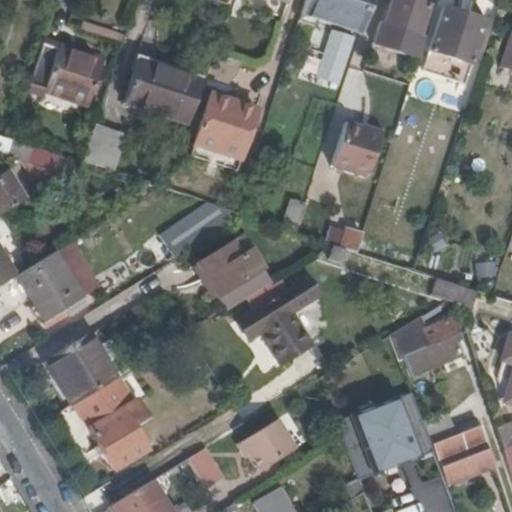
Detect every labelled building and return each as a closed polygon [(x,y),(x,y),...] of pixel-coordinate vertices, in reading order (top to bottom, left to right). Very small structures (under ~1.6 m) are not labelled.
[(288,12),(290,7),(268,0),(240,0),(238,6),(285,22),(288,12)] [(303,0),(300,11),(358,30),(367,0),(359,0),(359,4),(345,0),(303,0)] [(389,0),(389,1),(383,17),(375,41),(417,54),(424,33),(418,31),(427,3),(416,0),(389,0)] [(469,63),(483,20),(441,7),(427,49),(469,63)] [(511,30),(510,30),(498,65),(511,69),(511,30)] [(44,46),(107,65),(108,60),(46,40),(44,46)] [(44,46),(29,91),(48,98),(50,93),(93,107),(107,65),(44,46)] [(123,109),(188,131),(203,86),(157,71),(153,80),(137,74),(141,59),(138,58),(132,77),(134,78),(123,109)] [(157,71),(203,86),(205,80),(141,59),(137,74),(153,80),(157,71)] [(213,99),(197,149),(243,165),(258,118),(234,110),(235,107),(213,99)] [(259,115),(235,107),(234,110),(258,118),(259,115)] [(362,173),(378,129),(342,118),(327,162),(362,173)] [(85,167),(96,134),(94,133),(83,167),(85,167)] [(85,167),(115,177),(127,143),(96,134),(85,167)] [(0,155),(8,158),(12,144),(0,139),(0,155)] [(66,161),(12,144),(8,158),(62,175),(66,161)] [(243,165),(197,149),(193,161),(240,176),(243,165)] [(0,216),(22,203),(5,175),(0,178),(0,216)] [(304,199),(288,194),(277,227),(293,232),(293,231),(304,199)] [(339,229),(321,223),(316,239),(333,244),(342,247),(354,251),(361,229),(341,222),(339,229)] [(186,232),(195,246),(210,238),(200,223),(186,232)] [(362,227),(361,229),(354,251),(392,264),(401,238),(362,227)] [(196,247),(195,246),(186,232),(184,228),(165,239),(176,259),(196,247)] [(242,255),(252,249),(243,235),(232,241),(242,255)] [(247,297),(268,284),(260,272),(264,269),(252,249),(242,255),(232,241),(192,265),(223,312),(247,297)] [(325,257),(338,261),(342,247),(333,244),(326,248),(325,257)] [(0,287),(15,279),(0,254),(0,287)] [(86,306),(54,255),(18,277),(36,306),(47,324),(50,328),(86,306)] [(494,278),(492,263),(475,265),(477,280),(494,278)] [(301,277),(286,287),(280,277),(268,284),(247,297),(252,306),(228,321),(243,344),(257,335),(278,367),(310,346),(290,315),(315,299),(301,277)] [(41,327),(47,324),(36,306),(31,310),(41,327)] [(414,317),(387,334),(396,358),(402,356),(410,376),(459,356),(445,320),(419,330),(414,317)] [(85,334),(42,360),(70,406),(71,405),(117,377),(126,371),(106,339),(93,347),(85,334)] [(497,405),(511,409),(511,338),(503,336),(496,363),(507,367),(497,405)] [(135,399),(133,400),(117,377),(71,405),(115,471),(146,451),(130,425),(145,416),(135,399)] [(372,477),(433,454),(422,423),(411,395),(349,418),(372,477)] [(443,415),(422,423),(433,454),(444,483),(493,465),(475,418),(448,428),(443,415)] [(257,471),(293,450),(274,420),(235,443),(243,457),(247,455),(257,471)] [(511,436),(508,426),(495,429),(503,451),(511,447),(511,436)] [(511,447),(503,451),(511,481),(511,447)] [(202,448),(184,459),(204,489),(221,479),(202,448)] [(299,494),(328,483),(322,468),(293,479),(299,494)] [(174,511),(171,506),(165,509),(148,481),(107,506),(110,511),(174,511)] [(260,511),(294,511),(280,488),(255,503),(260,511)] [(394,511),(418,511),(414,489),(390,495),(394,511)]
